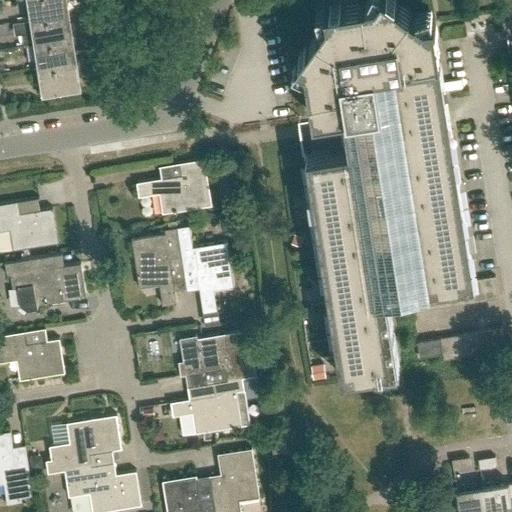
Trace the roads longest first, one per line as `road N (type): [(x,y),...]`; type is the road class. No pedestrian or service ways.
road 1 (unclassified): [(70,136),(168,115),(220,0)]
road 2 (residential): [(110,329),(70,136)]
road 3 (residential): [(205,455),(160,459),(144,452),(128,392),(114,381)]
